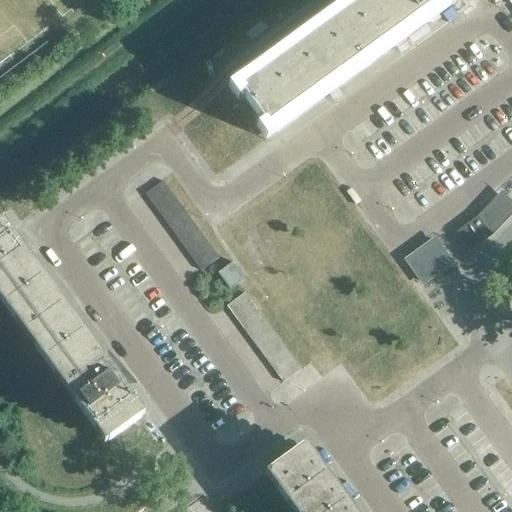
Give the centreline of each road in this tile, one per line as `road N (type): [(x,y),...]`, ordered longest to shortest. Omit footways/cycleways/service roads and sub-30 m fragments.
road 1 (residential): [(511,40),(489,11),(214,210)]
road 2 (residential): [(495,341),(369,432)]
road 3 (residential): [(495,341),(475,312),(470,284),(511,236)]
